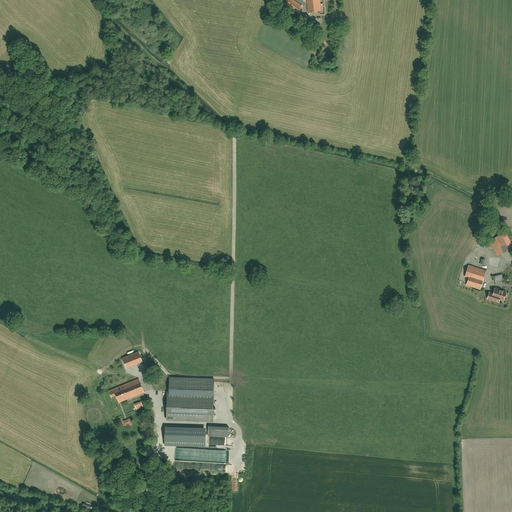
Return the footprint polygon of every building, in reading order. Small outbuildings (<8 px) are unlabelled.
[(301,6),(293,0),(287,0),(284,4),(296,13),(301,6)] [(321,11),(319,0),(306,0),(308,12),(321,11)] [(511,247),(511,245),(505,232),(490,240),(497,255),(511,247)] [(486,271),(468,265),(465,277),(469,278),(466,285),(480,290),(486,271)] [(499,302),(500,298),(504,300),(506,292),(495,289),(493,294),(489,292),(487,299),(499,302)] [(139,352),(123,358),(127,368),(142,361),(139,352)] [(170,378),(170,392),(167,392),(167,420),(213,421),(214,379),(170,378)] [(139,379),(109,391),(111,397),(116,395),(119,402),(144,392),(139,379)] [(133,403),(136,409),(142,406),(140,400),(133,403)] [(206,431),(165,430),(165,445),(205,447),(206,431)] [(192,451),(192,448),(176,447),(176,458),(180,458),(180,459),(187,459),(187,455),(187,451),(192,451)]
